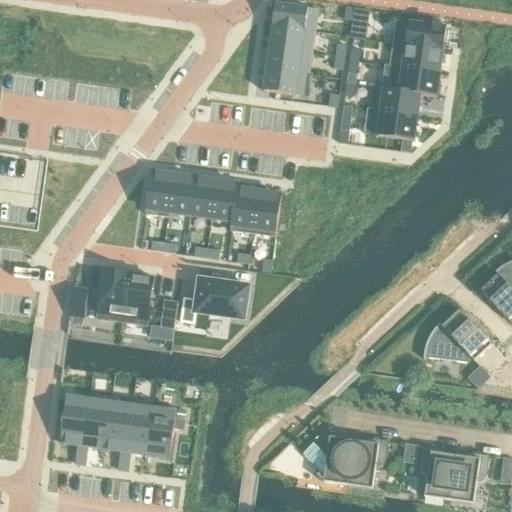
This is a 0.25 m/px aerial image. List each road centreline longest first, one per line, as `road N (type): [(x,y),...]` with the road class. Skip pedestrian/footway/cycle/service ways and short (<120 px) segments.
road 1 (residential): [(24,486),(61,259),(70,247)]
road 2 (residential): [(156,128),(333,151)]
road 3 (residential): [(338,421),(511,446)]
road 4 (residential): [(70,247),(156,128)]
road 5 (residential): [(156,128),(236,18)]
road 6 (residential): [(105,0),(236,18)]
